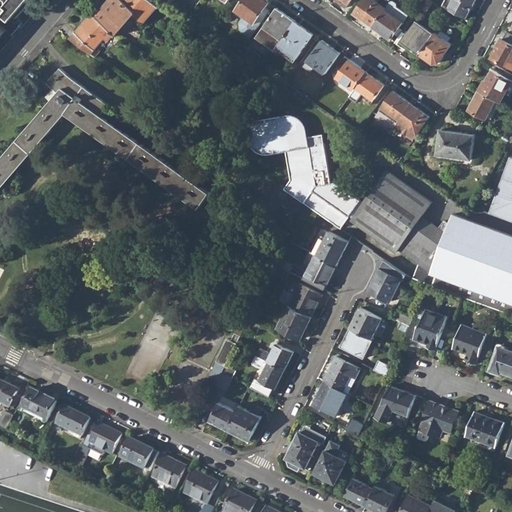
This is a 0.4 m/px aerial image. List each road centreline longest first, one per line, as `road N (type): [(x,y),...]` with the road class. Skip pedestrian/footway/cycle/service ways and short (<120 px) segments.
road 1 (residential): [(0,347),(257,475)]
road 2 (residential): [(301,0),(409,76),(436,83),(460,71),(498,0)]
road 3 (residential): [(257,475),(362,269)]
